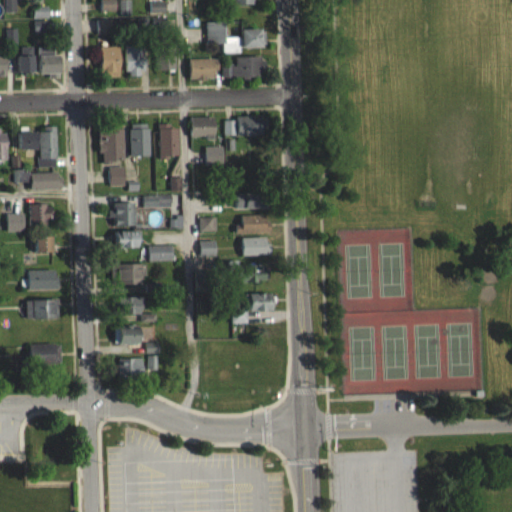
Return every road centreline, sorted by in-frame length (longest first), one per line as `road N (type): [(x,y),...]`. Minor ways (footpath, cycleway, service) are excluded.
road 1 (residential): [(92,511),(73,0)]
road 2 (tertiary): [(307,511),(289,0)]
road 3 (residential): [(0,401),(121,400),(201,426),(305,426)]
road 4 (residential): [(0,101),(293,94)]
